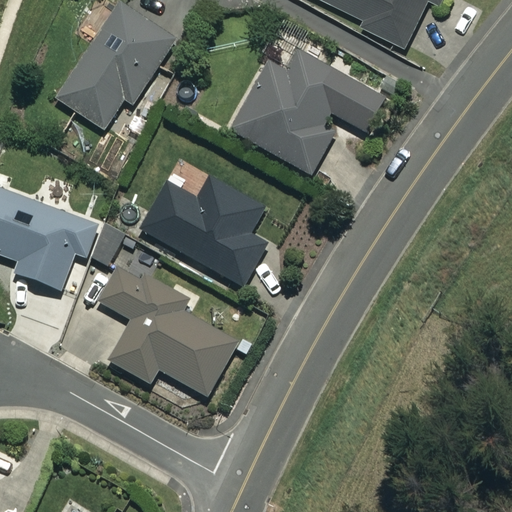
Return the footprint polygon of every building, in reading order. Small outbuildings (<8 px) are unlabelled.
[(171,43),(103,0),(98,0),(84,23),(77,33),(92,42),(54,102),(102,133),(122,102),(131,107),(171,43)] [(317,0),(364,23),(362,29),(404,49),(427,3),(437,8),(441,0),(317,0)] [(382,101),(294,54),(284,73),(268,64),(230,134),(307,176),(337,121),(363,136),(382,101)] [(260,209),(206,179),(195,200),(165,184),(139,232),(241,288),(264,245),(246,235),(260,209)] [(94,228),(0,193),(0,258),(16,264),(13,273),(59,289),(71,256),(82,260),(94,228)] [(185,301),(119,265),(97,305),(129,322),(106,364),(157,391),(164,378),(203,399),(233,342),(179,312),(185,301)] [(85,511),(69,501),(62,511),(85,511)]
